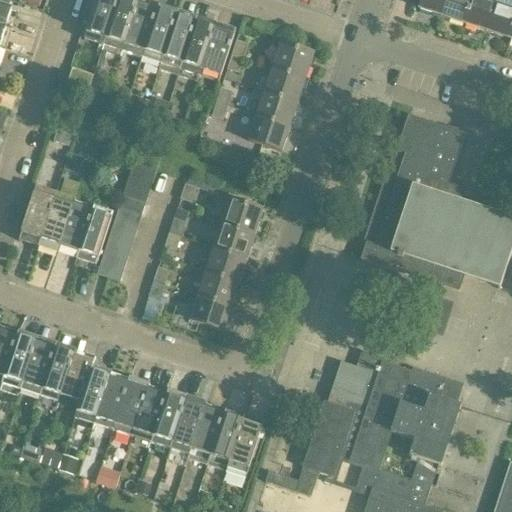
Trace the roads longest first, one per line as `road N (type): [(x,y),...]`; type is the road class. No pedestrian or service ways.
road 1 (residential): [(246,379),(353,43)]
road 2 (residential): [(246,379),(0,296)]
road 3 (residential): [(0,199),(67,0)]
road 4 (residential): [(511,93),(353,43)]
road 5 (residential): [(353,43),(228,0)]
